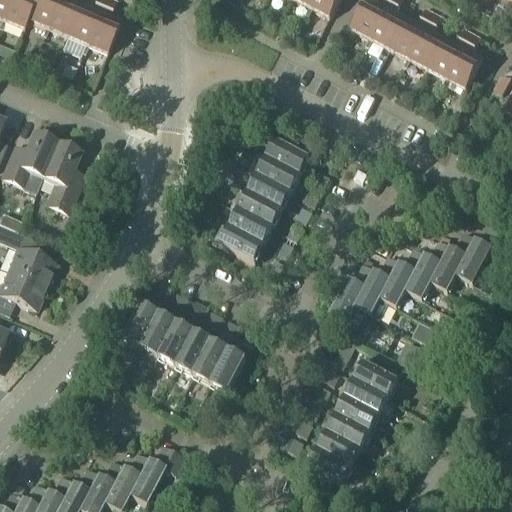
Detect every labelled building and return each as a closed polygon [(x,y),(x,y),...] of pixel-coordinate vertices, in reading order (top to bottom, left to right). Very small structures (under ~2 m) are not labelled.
[(0,0),(0,25),(5,28),(16,0),(0,0)] [(16,0),(5,28),(25,36),(29,28),(39,4),(38,3),(30,0),(16,0)] [(39,4),(29,28),(49,36),(63,0),(38,0),(38,3),(39,4)] [(63,0),(49,36),(68,44),(83,11),(71,6),(72,0),(63,0)] [(99,0),(93,15),(83,11),(68,44),(88,53),(109,3),(101,0),(99,0)] [(294,0),(293,4),(312,14),(319,0),(294,0)] [(319,0),(312,14),(331,24),(343,0),(319,0)] [(369,4),(352,36),(372,46),(392,8),(395,0),(384,0),(379,9),(369,4)] [(399,0),(395,0),(392,8),(372,46),(391,56),(407,24),(396,18),(405,3),(399,0)] [(109,3),(88,53),(108,61),(122,27),(111,23),(117,7),(109,3)] [(418,30),(407,24),(391,56),(410,66),(435,18),(427,14),(418,30)] [(435,18),(410,66),(429,76),(446,44),(435,39),(443,23),(435,18)] [(456,50),(446,44),(429,76),(448,86),(468,49),(473,39),(465,34),(456,50)] [(473,39),(468,49),(448,86),(467,96),(484,65),(474,59),(482,43),(473,39)] [(511,88),(502,83),(498,91),(508,97),(511,98),(511,88)] [(511,98),(508,97),(498,91),(493,99),(509,108),(504,119),(511,123),(511,98)] [(16,155),(14,160),(4,185),(25,194),(31,181),(44,186),(59,152),(35,142),(27,159),(16,155)] [(267,167),(301,184),(310,166),(277,149),(267,167)] [(59,152),(44,186),(56,191),(48,211),(70,221),(86,183),(75,179),(82,162),(59,152)] [(258,184),(292,201),(301,184),(267,167),(258,184)] [(321,179),(315,191),(324,196),(330,184),(321,179)] [(258,184),(249,201),(283,219),(292,201),(258,184)] [(231,215),(240,220),(240,219),(274,236),(283,219),(249,201),(240,196),(231,215)] [(312,196),(306,208),(315,213),(321,201),(312,196)] [(312,219),(303,214),(297,225),(306,230),(312,219)] [(240,219),(240,220),(231,236),(265,253),(274,236),(240,219)] [(0,248),(19,256),(10,278),(47,294),(56,271),(27,258),(32,246),(0,231),(0,248)] [(294,231),(288,243),(297,248),(303,236),(294,231)] [(482,248),(477,245),(457,283),(475,292),(503,238),(491,231),(482,248)] [(223,233),(214,250),(256,272),(265,253),(231,236),(231,237),(223,233)] [(457,255),(452,253),(432,291),(448,300),(457,283),(477,245),(466,239),(457,255)] [(431,263),(426,260),(407,298),(424,307),(432,291),(452,253),(440,246),(431,263)] [(294,253),(284,248),(278,260),(288,265),(294,253)] [(406,271),(401,269),(382,306),(398,315),(407,298),(426,260),(415,255),(406,271)] [(381,280),(375,277),(357,314),(373,323),(382,306),(401,269),(390,263),(381,280)] [(285,271),(275,266),(269,278),(279,282),(285,271)] [(350,285),(345,294),(330,321),(348,331),(357,314),(375,277),(364,271),(355,288),(350,285)] [(47,294),(10,278),(4,292),(0,290),(0,319),(5,322),(12,307),(37,317),(47,294)] [(160,290),(155,300),(167,306),(172,297),(160,290)] [(189,306),(177,300),(172,309),(184,315),(189,306)] [(189,306),(184,315),(190,318),(202,324),(207,315),(195,309),(189,306)] [(121,354),(137,362),(159,321),(142,312),(121,354)] [(219,333),(224,324),(211,317),(206,327),(219,333)] [(154,371),(176,330),(159,321),(137,362),(154,371)] [(224,337),(236,343),(241,333),(229,327),(224,337)] [(154,371),(156,372),(160,365),(176,373),(194,339),(176,330),(154,371)] [(0,359),(9,339),(0,335),(0,359)] [(247,336),(242,346),(254,352),(259,343),(247,336)] [(194,339),(176,373),(193,382),(211,348),(194,339)] [(346,346),(340,358),(334,369),(343,375),(349,363),(356,351),(346,346)] [(211,348),(193,382),(210,392),(229,357),(211,348)] [(433,362),(406,349),(397,368),(423,381),(433,362)] [(229,401),(247,367),(229,357),(210,392),(229,401)] [(375,376),(364,371),(355,388),(390,406),(399,389),(396,387),(402,376),(380,365),(375,376)] [(325,387),(334,392),(340,380),(331,375),(325,387)] [(346,405),(381,423),(380,425),(388,429),(397,410),(389,406),(390,406),(355,388),(346,405)] [(316,404),(325,409),(331,398),(322,393),(316,404)] [(381,423),(346,405),(337,423),(372,441),(380,425),(381,423)] [(306,422),(316,427),(322,415),(313,410),(306,422)] [(372,441),(337,423),(328,440),(363,458),(372,441)] [(297,439),(307,444),(313,432),(303,427),(297,439)] [(363,458),(328,440),(319,457),(353,475),(363,458)] [(288,456),(298,461),(304,449),(294,445),(288,456)] [(186,465),(164,453),(155,470),(148,467),(130,503),(147,511),(166,476),(177,482),(186,465)] [(353,475),(319,457),(310,475),(344,493),(353,475)] [(130,478),(123,474),(105,511),(106,511),(125,511),(130,503),(148,467),(139,462),(130,478)] [(104,485),(98,482),(82,511),(104,511),(105,511),(123,474),(113,469),(104,485)] [(79,493),(72,489),(60,511),(82,511),(98,482),(87,476),(79,493)] [(54,501),(47,498),(39,511),(60,511),(72,489),(62,484),(54,501)] [(28,509),(22,506),(18,511),(39,511),(47,498),(37,492),(28,509)] [(18,511),(22,506),(12,500),(5,511),(18,511)]
